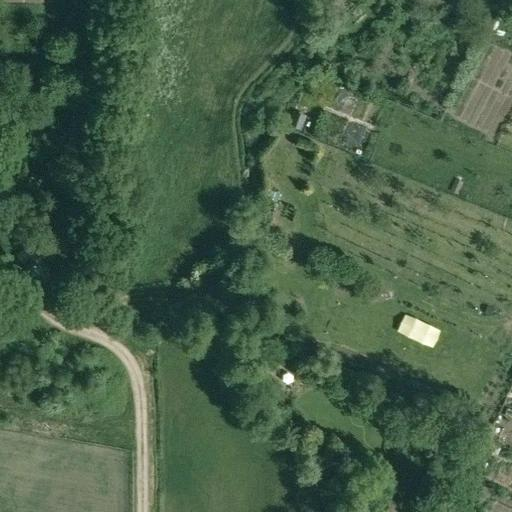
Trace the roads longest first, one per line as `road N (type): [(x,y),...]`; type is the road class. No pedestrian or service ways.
road 1 (track): [(0,248),(49,311),(126,357),(145,430),(151,511)]
road 2 (track): [(511,317),(485,322),(454,313),(303,239)]
